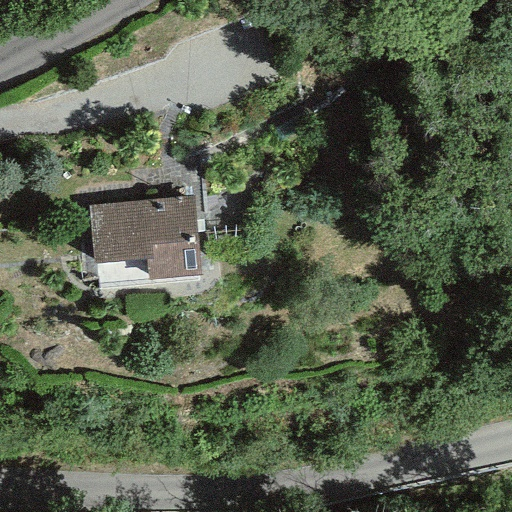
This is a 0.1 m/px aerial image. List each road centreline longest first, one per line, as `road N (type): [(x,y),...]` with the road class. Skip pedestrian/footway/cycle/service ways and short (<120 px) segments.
road 1 (unclassified): [(511,438),(332,481),(246,491),(0,496)]
road 2 (unclassified): [(0,66),(121,0)]
